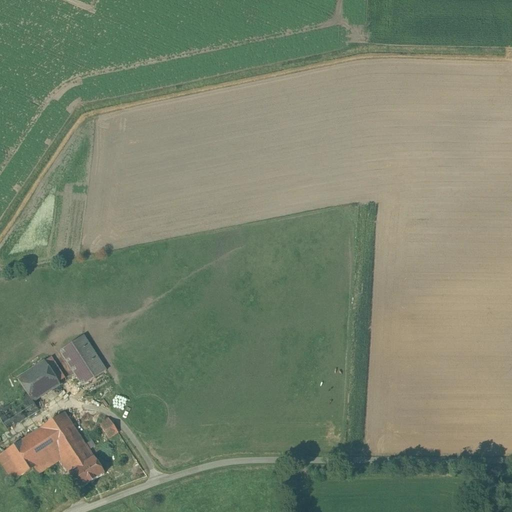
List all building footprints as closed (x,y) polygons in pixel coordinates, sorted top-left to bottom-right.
[(80,384),(103,369),(80,333),(57,349),(80,384)] [(11,377),(22,395),(0,407),(0,424),(3,430),(35,411),(29,402),(58,385),(56,381),(62,377),(49,355),(11,377)] [(94,458),(64,413),(40,429),(56,453),(60,460),(69,474),(94,458)] [(56,453),(40,429),(24,439),(40,463),(56,453)] [(33,468),(40,463),(24,439),(3,452),(19,476),(33,468)] [(89,449),(94,445),(90,439),(85,443),(89,449)] [(19,476),(3,452),(0,454),(0,462),(12,481),(19,476)] [(60,460),(56,453),(40,463),(33,468),(37,475),(53,465),(60,460)] [(94,458),(69,474),(79,489),(103,473),(94,458)]
